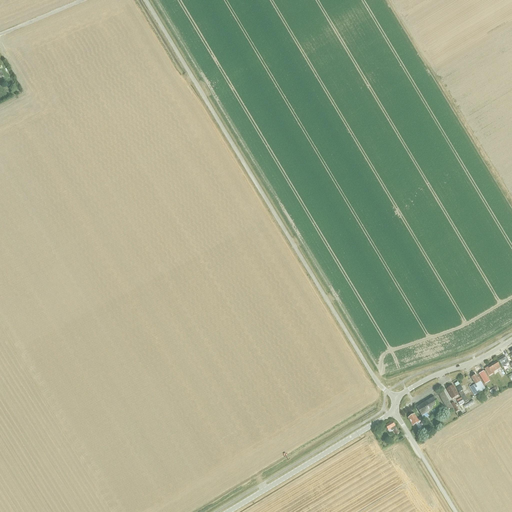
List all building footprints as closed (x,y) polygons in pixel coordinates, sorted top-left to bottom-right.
[(504,356),(498,359),(503,367),(506,365),(508,363),(509,363),(505,356),(505,357),(504,356)] [(493,372),(500,368),(497,362),(485,369),(489,376),(494,373),(493,372)] [(479,375),(485,385),(490,382),(484,372),(479,375)] [(485,389),(481,381),(478,378),(476,375),(471,378),(475,384),(469,388),(474,396),(485,389)] [(456,396),(458,395),(453,386),(447,389),(452,398),(456,396)] [(496,387),(490,391),(493,397),(498,394),(496,391),(497,390),(496,387)] [(459,392),(458,393),(461,397),(461,398),(464,403),(468,401),(462,390),(460,391),(459,392)] [(453,409),(450,404),(443,392),(438,395),(448,412),(453,409)] [(421,416),(439,406),(434,397),(416,408),(421,416)] [(453,402),(450,404),(453,409),(455,413),(459,411),(457,407),(455,405),(453,402)] [(419,422),(414,415),(408,418),(416,431),(418,430),(415,424),(419,422)] [(399,433),(392,422),(386,426),(388,430),(391,428),(392,430),(393,430),(396,435),(399,433)]
